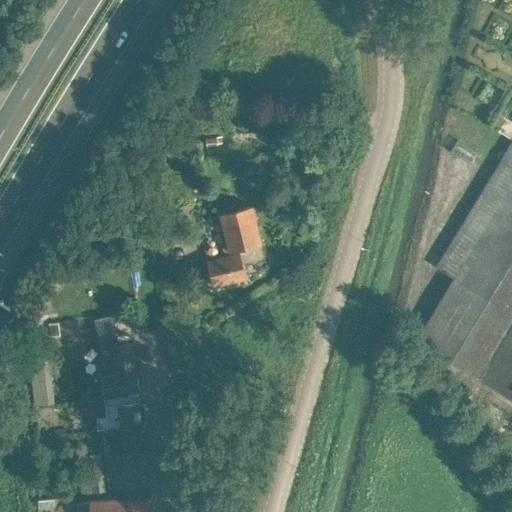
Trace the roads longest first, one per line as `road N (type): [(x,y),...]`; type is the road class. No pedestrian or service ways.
road 1 (tertiary): [(272,511),(392,104),(393,68),(375,0)]
road 2 (motorway): [(0,231),(141,0)]
road 3 (residential): [(151,336),(171,511)]
road 4 (motorway): [(86,0),(0,135)]
